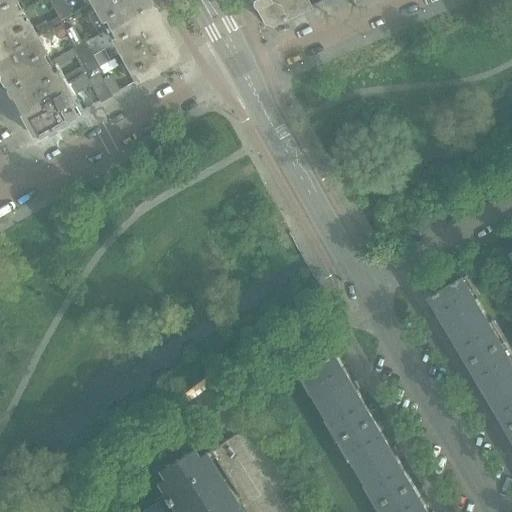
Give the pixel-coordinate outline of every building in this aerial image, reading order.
[(16,1),(15,0),(0,0),(0,21),(18,12),(13,3),(16,1)] [(65,12),(58,0),(48,0),(57,16),(65,12)] [(88,0),(100,22),(104,19),(109,27),(149,5),(148,3),(149,0),(148,0),(88,0)] [(251,0),(264,21),(270,23),(308,6),(305,0),(251,0)] [(176,52),(162,27),(155,16),(156,13),(153,7),(150,6),(149,5),(109,27),(114,37),(111,39),(120,56),(99,67),(103,74),(118,66),(118,67),(125,63),(135,81),(174,59),(176,52)] [(44,49),(36,36),(28,20),(23,23),(20,17),(18,12),(0,21),(0,74),(0,75),(0,76),(0,77),(3,83),(5,84),(6,86),(46,63),(40,52),(44,49)] [(38,35),(60,23),(57,17),(46,24),(45,22),(34,28),(38,35)] [(66,34),(61,25),(53,29),(58,38),(66,34)] [(82,44),(73,27),(65,31),(74,48),(82,44)] [(99,67),(84,42),(82,44),(74,48),(89,73),(99,67)] [(79,113),(65,87),(74,81),(84,76),(89,73),(74,48),(53,60),(55,65),(61,62),(63,65),(75,57),(80,67),(60,78),(56,70),(51,73),(46,63),(6,86),(7,87),(7,90),(10,95),(12,96),(19,108),(22,114),(20,115),(31,134),(38,136),(79,113)] [(110,95),(99,76),(103,74),(99,67),(89,73),(84,76),(89,84),(100,101),(110,95)] [(79,89),(89,84),(84,76),(74,81),(79,89)] [(396,133),(390,122),(386,124),(382,126),(388,138),(396,133)] [(431,296),(443,317),(448,326),(445,327),(450,335),(453,333),(469,362),(502,342),(464,277),(450,285),(447,281),(435,288),(437,292),(431,296)] [(491,399),(508,428),(511,425),(511,358),(502,342),(469,362),(487,391),(484,393),(488,401),(491,399)] [(353,382),(336,353),(329,356),(327,352),(314,360),(316,364),(302,372),(341,438),(374,418),(357,390),(360,388),(356,380),(353,382)] [(380,503),(413,484),(396,455),(399,454),(394,446),(392,447),(374,418),(341,438),(380,503)] [(255,423),(249,427),(258,440),(264,436),(255,423)] [(145,511),(241,511),(203,453),(196,457),(191,448),(159,469),(164,478),(157,482),(166,495),(163,498),(164,500),(145,511)] [(385,511),(433,511),(431,511),(429,511),(413,484),(380,503),(385,511)] [(282,501),(289,511),(311,511),(299,491),(282,501)]
